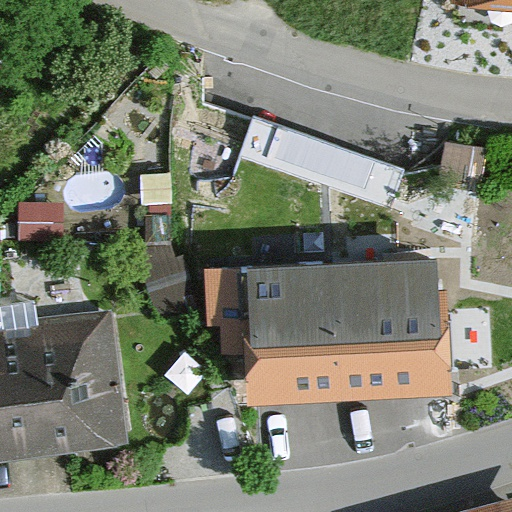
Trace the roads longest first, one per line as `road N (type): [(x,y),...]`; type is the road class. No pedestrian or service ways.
road 1 (residential): [(134,0),(347,72),(511,102)]
road 2 (residential): [(511,448),(342,493),(175,511)]
